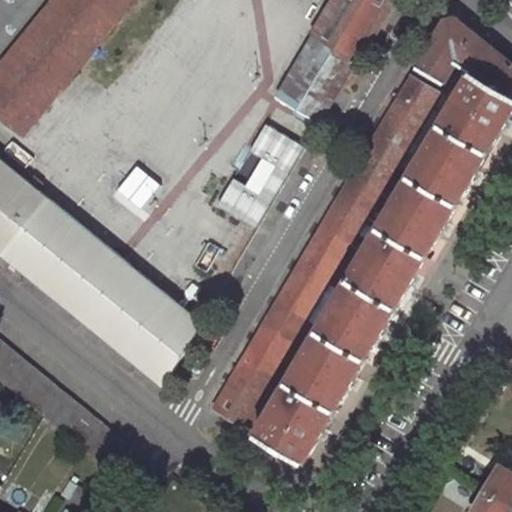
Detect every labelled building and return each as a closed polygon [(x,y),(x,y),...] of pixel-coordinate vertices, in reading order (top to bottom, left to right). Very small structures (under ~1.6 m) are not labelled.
[(0,0),(0,72),(58,0),(0,0)] [(58,0),(0,72),(0,93),(35,122),(135,0),(58,0)] [(330,0),(275,97),(319,120),(388,0),(330,0)] [(463,73),(511,102),(511,63),(455,17),(443,18),(414,67),(452,92),(463,73)] [(511,102),(463,73),(452,92),(253,433),(310,462),(511,114),(511,102)] [(409,75),(214,408),(244,425),(439,93),(409,75)] [(256,226),(306,145),(268,122),(218,203),(256,226)] [(0,156),(0,249),(159,381),(204,325),(0,156)] [(0,341),(0,381),(46,418),(116,475),(133,446),(0,341)] [(511,473),(502,468),(489,490),(511,503),(511,473)] [(72,502),(89,511),(97,511),(104,502),(80,487),(72,502)] [(511,511),(511,503),(489,490),(475,511),(511,511)]
